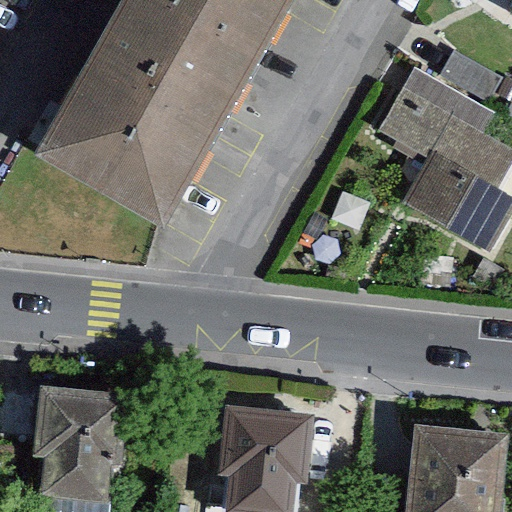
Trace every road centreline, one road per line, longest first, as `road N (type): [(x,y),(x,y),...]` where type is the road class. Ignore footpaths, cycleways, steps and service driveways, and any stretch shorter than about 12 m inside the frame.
road 1 (residential): [(207,318),(391,0)]
road 2 (residential): [(511,352),(207,318)]
road 3 (residential): [(207,318),(0,298)]
